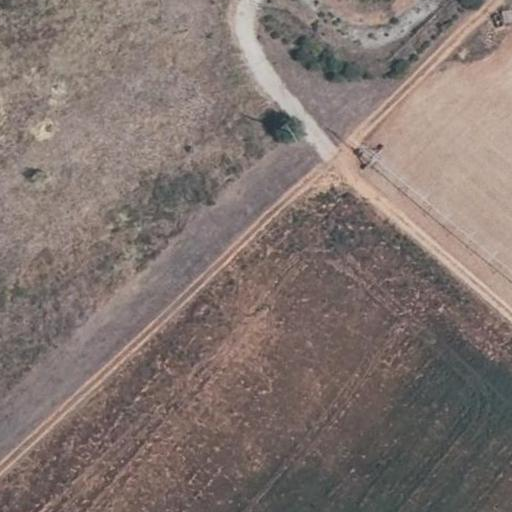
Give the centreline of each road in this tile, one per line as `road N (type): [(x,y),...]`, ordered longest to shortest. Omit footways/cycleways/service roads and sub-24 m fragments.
road 1 (track): [(332,164),(0,475)]
road 2 (track): [(511,319),(332,164)]
road 3 (track): [(332,164),(494,0)]
